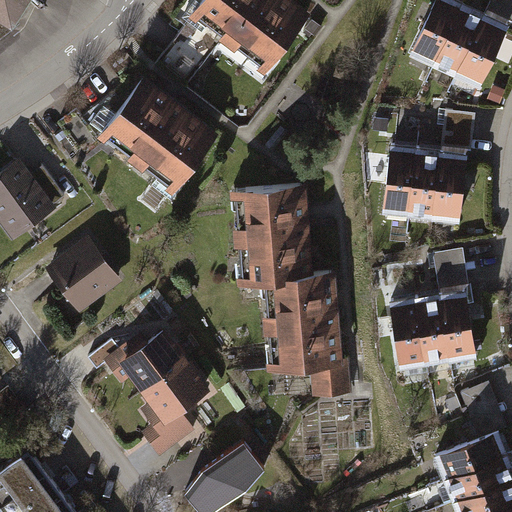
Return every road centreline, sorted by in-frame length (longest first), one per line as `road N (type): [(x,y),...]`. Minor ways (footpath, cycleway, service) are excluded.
road 1 (residential): [(0,302),(149,511)]
road 2 (residential): [(134,0),(77,55),(0,110)]
